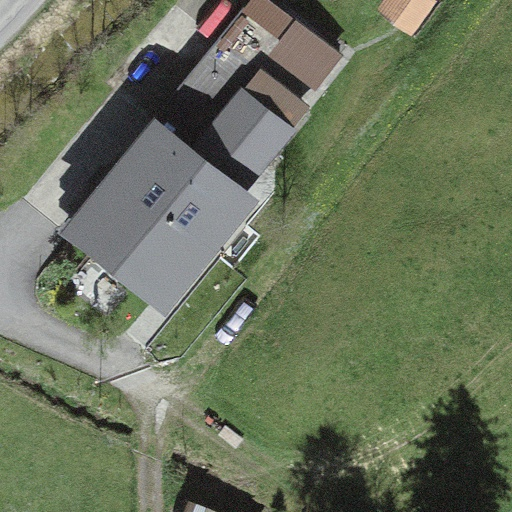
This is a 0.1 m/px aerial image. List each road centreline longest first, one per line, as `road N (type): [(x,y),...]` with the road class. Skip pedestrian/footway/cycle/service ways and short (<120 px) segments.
road 1 (track): [(175,413),(480,0)]
road 2 (track): [(143,511),(142,390),(24,323),(0,298)]
road 3 (track): [(142,390),(328,511)]
road 4 (residential): [(85,159),(0,264)]
